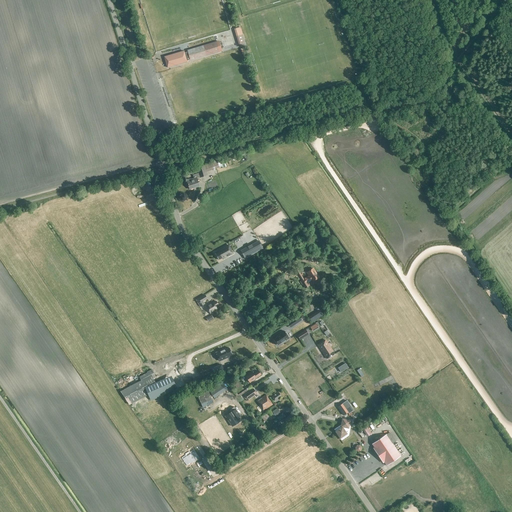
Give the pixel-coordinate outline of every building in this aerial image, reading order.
[(235,36),(238,45),(244,43),(242,34),(235,36)] [(165,58),(167,68),(187,62),(187,61),(222,50),(219,42),(187,51),(188,52),(184,53),(184,51),(173,54),(173,56),(165,58)] [(219,168),(217,161),(204,165),(196,168),(196,166),(191,167),(193,173),(198,172),(198,173),(193,175),(194,178),(191,179),(186,179),(186,183),(188,183),(190,189),(199,186),(197,178),(199,177),(200,178),(208,175),(207,172),(219,168)] [(245,258),(263,248),(259,240),(240,250),(245,258)] [(217,241),(209,244),(211,249),(220,246),(217,241)] [(241,254),(239,250),(235,243),(230,246),(234,253),(236,256),(241,254)] [(233,253),(229,245),(218,251),(219,252),(215,254),(219,260),(222,258),(223,259),(233,253)] [(304,279),(303,280),(301,276),(301,275),(298,270),(295,272),(301,281),(300,282),(302,285),(303,284),(305,288),(310,285),(307,282),(316,276),(316,277),(319,275),(315,269),(312,271),(313,272),(312,272),(311,271),(309,271),(308,271),(308,273),(309,274),(308,274),(308,275),(303,278),(304,279)] [(203,301),(207,299),(205,295),(201,297),(200,297),(196,299),(200,306),(205,304),(203,301)] [(300,304),(293,299),(290,305),(296,309),(300,304)] [(210,313),(217,309),(215,307),(218,305),(216,301),(211,304),(206,306),(210,313)] [(319,310),(308,317),(312,322),(323,315),(319,310)] [(302,320),(299,316),(292,321),(288,324),(290,328),(294,325),(302,320)] [(309,334),(306,330),(297,335),(300,340),(309,334)] [(278,338),(274,340),(276,344),(278,346),(282,343),(282,344),(290,339),(285,332),(277,337),(278,338)] [(317,343),(312,334),(306,338),(312,346),(317,343)] [(318,344),(327,359),(334,354),(332,351),(331,351),(329,348),(330,348),(325,340),(318,344)] [(232,355),(229,349),(225,351),(225,350),(216,354),(220,362),(227,359),(227,358),(232,355)] [(341,372),(348,368),(345,363),(338,368),(341,372)] [(221,364),(215,367),(212,368),(214,373),(217,372),(223,369),(221,364)] [(139,377),(141,380),(141,381),(120,392),(129,405),(158,389),(152,378),(155,377),(152,369),(147,372),(147,373),(139,377)] [(253,380),(261,375),(258,371),(254,374),(252,372),(245,377),(250,383),(253,380)] [(160,384),(176,377),(174,372),(158,379),(160,384)] [(244,395),(248,400),(256,394),(253,389),(244,395)] [(208,391),(197,396),(201,404),(212,399),(208,391)] [(278,398),(281,396),(278,392),(272,397),(275,401),(278,399),(278,398)] [(260,406),(263,411),(272,405),(270,401),(269,401),(266,396),(267,396),(266,395),(261,398),(258,401),(258,400),(256,401),(259,406),(260,406)] [(343,404),(338,407),(343,416),(348,412),(343,404)] [(240,416),(239,415),(234,407),(228,411),(230,413),(225,416),(232,426),(239,421),(237,418),(240,416)] [(273,412),(276,416),(281,413),(278,408),(273,412)] [(270,418),(268,416),(272,413),(270,410),(261,416),(265,422),(270,418)] [(280,422),(284,419),(287,425),(296,419),(292,413),(285,418),(283,414),(277,418),(280,422)] [(350,421),(343,420),(341,419),(340,425),(333,430),(341,441),(349,436),(349,433),(350,426),(349,425),(350,421)] [(372,434),(366,426),(362,429),(367,437),(372,434)] [(387,465),(400,456),(392,443),(396,441),(390,432),(386,435),(373,444),(376,448),(374,449),(383,462),(384,461),(387,465)] [(172,447),(175,445),(174,443),(175,443),(172,438),(170,440),(169,438),(167,439),(168,441),(172,447)] [(182,460),(186,457),(187,457),(192,454),(192,453),(194,451),(189,444),(185,446),(184,446),(180,449),(181,449),(177,452),(182,460)] [(362,480),(370,474),(369,472),(361,478),(362,480)]
